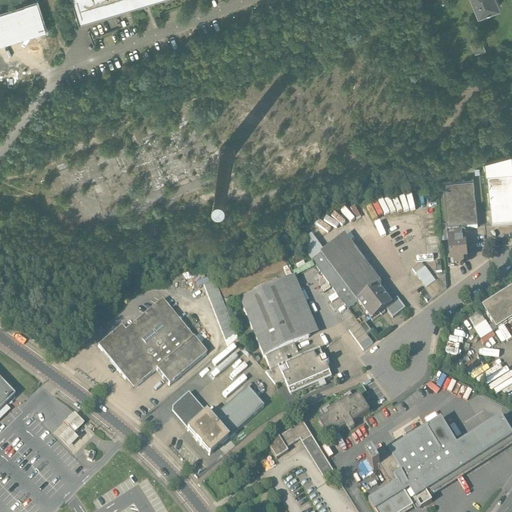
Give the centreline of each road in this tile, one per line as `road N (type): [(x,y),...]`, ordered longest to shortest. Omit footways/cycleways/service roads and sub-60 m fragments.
road 1 (tertiary): [(0,337),(144,447),(205,511)]
road 2 (unclassified): [(511,254),(423,320),(399,360)]
